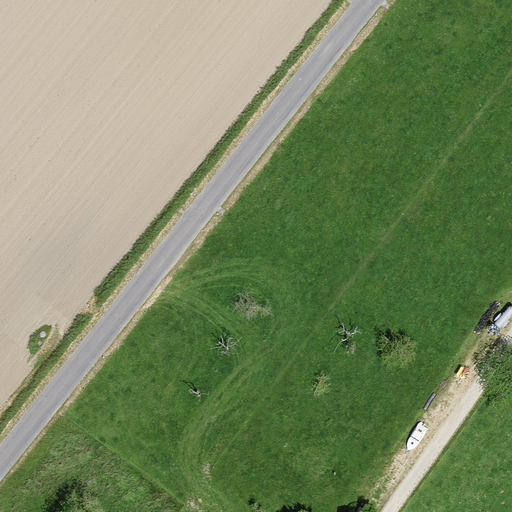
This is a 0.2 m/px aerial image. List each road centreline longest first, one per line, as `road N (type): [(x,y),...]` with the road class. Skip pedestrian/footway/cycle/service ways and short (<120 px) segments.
road 1 (tertiary): [(366,0),(0,465)]
road 2 (track): [(511,339),(389,511)]
